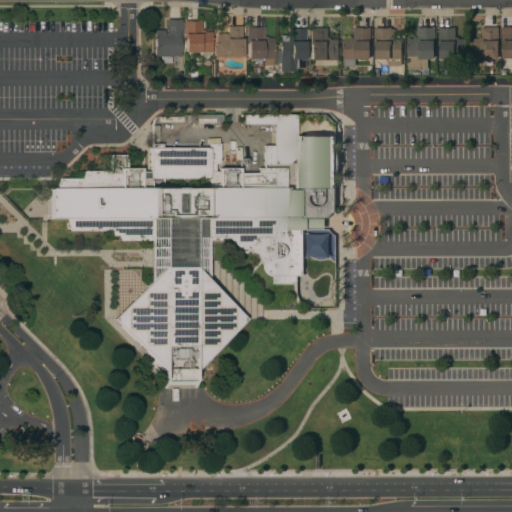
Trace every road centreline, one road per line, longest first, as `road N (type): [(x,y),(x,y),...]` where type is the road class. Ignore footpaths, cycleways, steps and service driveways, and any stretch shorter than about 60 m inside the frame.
road 1 (tertiary): [(511,488),(262,488)]
road 2 (residential): [(84,489),(71,392),(0,310)]
road 3 (residential): [(0,331),(48,386),(62,430),(64,489)]
road 4 (residential): [(32,344),(9,367),(1,394),(17,417),(62,439)]
